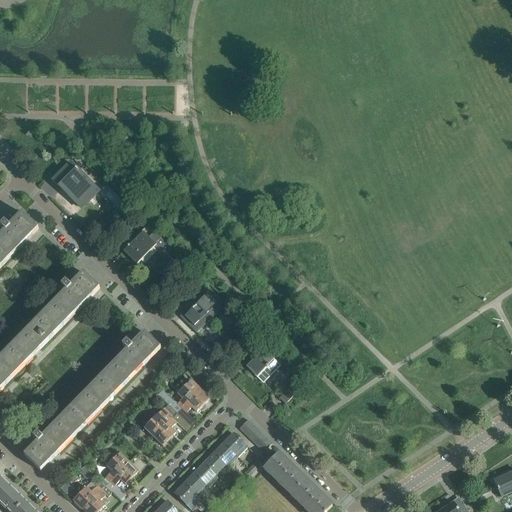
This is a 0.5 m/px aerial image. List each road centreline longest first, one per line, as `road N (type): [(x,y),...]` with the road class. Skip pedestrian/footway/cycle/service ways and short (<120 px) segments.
road 1 (unclassified): [(241,397),(20,179)]
road 2 (tertiary): [(371,511),(511,417)]
road 3 (unclassified): [(357,511),(241,397)]
